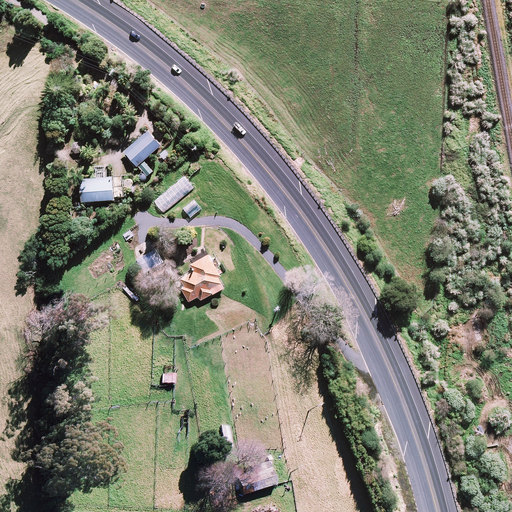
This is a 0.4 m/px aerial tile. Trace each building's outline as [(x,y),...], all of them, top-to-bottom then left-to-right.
[(162,144),(149,130),(124,153),(136,167),(162,144)] [(125,197),(123,174),(87,177),(88,181),(81,181),(83,201),(125,197)] [(195,187),(185,176),(155,202),(165,213),(195,187)] [(202,209),(192,195),(181,203),(191,217),(202,209)] [(135,235),(131,229),(123,234),(127,241),(135,235)] [(162,260),(154,249),(137,261),(145,272),(162,260)] [(221,272),(210,253),(192,263),(196,270),(178,280),(190,301),(199,296),(202,300),(226,286),(219,274),(221,272)] [(175,384),(175,375),(162,374),(162,383),(175,384)] [(220,426),(222,448),(232,447),(229,425),(220,426)] [(243,496),(276,485),(270,468),(248,475),(247,472),(236,476),(243,496)]
